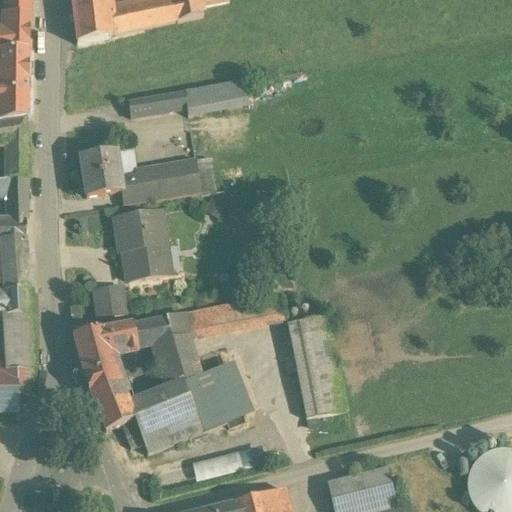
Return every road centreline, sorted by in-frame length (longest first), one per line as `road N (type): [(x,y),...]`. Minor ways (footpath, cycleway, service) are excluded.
road 1 (unclassified): [(51,0),(55,347),(48,386)]
road 2 (unclassified): [(511,420),(173,511)]
road 3 (residential): [(118,485),(87,411),(48,386)]
